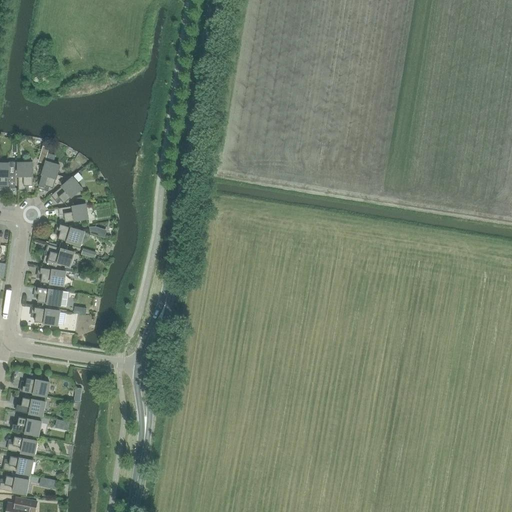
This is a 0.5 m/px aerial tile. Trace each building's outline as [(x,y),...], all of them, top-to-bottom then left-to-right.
[(39,148),(36,157),(46,161),(49,151),(39,148)] [(53,188),(60,166),(46,162),(38,188),(44,190),(45,186),(53,188)] [(0,187),(9,187),(9,188),(11,188),(13,188),(14,164),(0,163),(0,190),(0,191),(0,187)] [(33,186),(32,163),(18,163),(18,190),(25,190),(25,186),(33,186)] [(64,204),(82,189),(72,178),(51,195),(56,200),(59,197),(64,204)] [(87,219),(88,219),(86,204),(59,209),(60,215),(64,214),(65,222),(72,221),(87,219)] [(58,239),(80,246),(84,232),(58,224),(56,230),(60,231),(58,239)] [(95,227),(90,227),(91,234),(97,236),(99,228),(95,227)] [(58,270),(59,263),(70,266),(74,252),(45,244),(43,250),(42,250),(41,254),(39,262),(45,263),(43,268),(58,270)] [(41,282),(63,286),(66,272),(58,270),(43,268),(39,267),(38,274),(42,274),(41,282)] [(38,302),(66,307),(68,292),(36,287),(35,294),(39,294),(38,302)] [(35,322),(57,325),(59,311),(33,307),(32,313),(36,314),(35,322)] [(31,373),(30,378),(27,378),(25,386),(21,385),(20,391),(46,397),(49,382),(41,381),(42,375),(31,373)] [(45,402),(35,400),(35,398),(21,395),(20,402),(22,403),(21,405),(17,404),(16,411),(42,416),(45,402)] [(38,436),(41,422),(19,417),(17,425),(13,424),(12,430),(38,436)] [(69,423),(56,420),(55,428),(67,431),(69,423)] [(34,455),(37,441),(15,436),(13,444),(9,443),(8,450),(34,455)] [(30,475),(33,461),(11,456),(9,464),(5,463),(3,469),(30,475)] [(0,489),(26,495),(29,480),(6,476),(5,483),(1,483),(0,485),(0,489)] [(6,511),(34,511),(37,502),(21,499),(19,505),(8,503),(6,511)]
